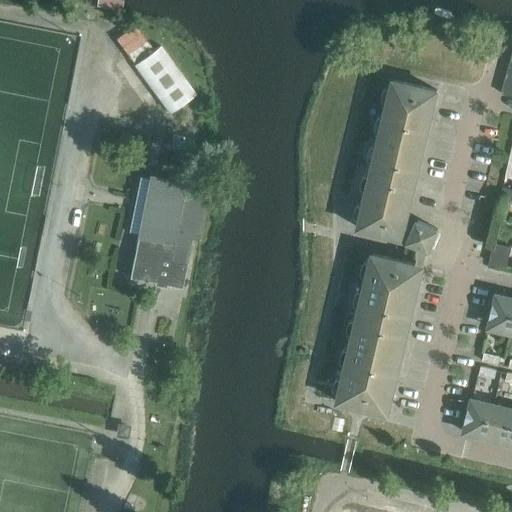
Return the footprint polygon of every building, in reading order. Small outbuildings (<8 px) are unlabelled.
[(160,46),(134,65),(169,113),(195,94),(160,46)] [(511,52),(501,93),(511,95),(511,52)] [(393,79),(386,110),(424,119),(428,104),(432,105),(432,107),(433,107),(437,90),(393,79)] [(386,110),(379,139),(417,148),(424,119),(386,110)] [(379,139),(372,168),(410,177),(417,148),(379,139)] [(372,168),(365,197),(403,206),(410,177),(372,168)] [(144,235),(138,234),(129,277),(181,288),(191,239),(199,240),(210,185),(187,181),(187,180),(171,177),(170,182),(156,179),(144,235)] [(500,200),(507,201),(510,189),(502,187),(500,200)] [(403,206),(365,197),(358,227),(402,238),(402,237),(409,239),(409,240),(429,248),(437,229),(418,220),(416,223),(406,221),(403,234),(402,234),(401,236),(396,235),(403,206)] [(489,263),(507,267),(511,247),(493,243),(489,263)] [(372,253),(365,283),(410,294),(417,265),(418,264),(372,253)] [(365,283),(358,313),(403,323),(410,294),(365,283)] [(489,327),(511,332),(511,328),(511,297),(497,294),(489,327)] [(358,313),(351,342),(396,353),(403,323),(358,313)] [(351,342),(345,371),(389,382),(396,353),(351,342)] [(482,360),(498,364),(500,356),(484,352),(482,360)] [(481,366),(479,374),(495,378),(496,370),(481,366)] [(389,382),(345,371),(337,401),(388,413),(392,396),(391,396),(390,398),(386,397),(389,382)] [(464,432),(486,437),(494,404),(472,399),(464,432)] [(488,435),(508,439),(511,422),(511,408),(494,404),(486,437),(488,437),(488,435)]
